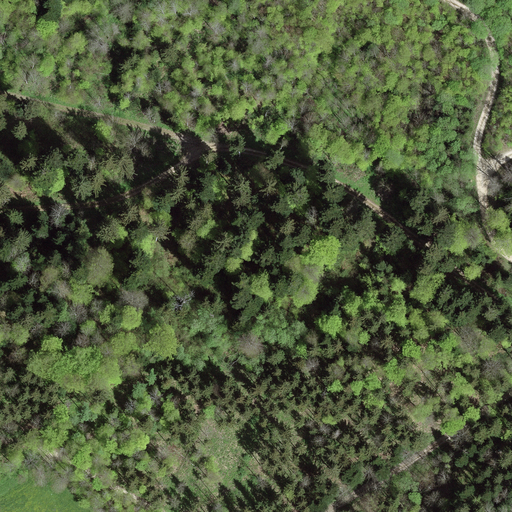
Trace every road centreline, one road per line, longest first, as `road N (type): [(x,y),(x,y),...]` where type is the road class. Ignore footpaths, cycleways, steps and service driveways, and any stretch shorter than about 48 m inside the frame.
road 1 (track): [(318,511),(511,388)]
road 2 (track): [(449,0),(478,19),(493,42),(480,171)]
road 3 (track): [(154,511),(60,456),(0,434)]
